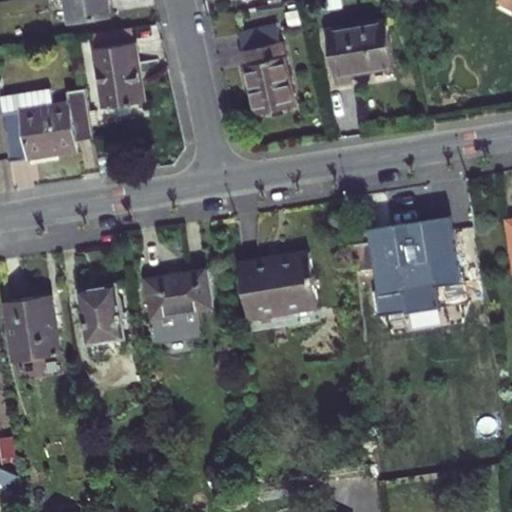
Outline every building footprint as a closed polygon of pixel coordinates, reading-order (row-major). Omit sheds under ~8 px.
[(109,0),(70,0),(64,1),(69,32),(114,25),(109,0)] [(511,0),(497,0),(496,3),(511,13),(511,0)] [(395,81),(382,26),(324,36),(337,101),(354,97),(352,88),(395,81)] [(236,35),(239,53),(272,48),(269,29),(236,35)] [(132,32),(91,39),(104,114),(145,107),(132,32)] [(280,96),(272,48),(239,53),(247,101),(280,96)] [(43,89),(0,95),(0,123),(8,162),(73,149),(71,141),(88,138),(77,83),(60,86),(64,105),(47,107),(43,89)] [(366,242),(378,315),(460,303),(449,229),(366,242)] [(234,262),(245,330),(307,321),(297,252),(234,262)] [(201,268),(142,276),(148,313),(206,304),(201,268)] [(81,286),(92,349),(124,344),(114,280),(81,286)] [(8,296),(18,353),(59,346),(50,289),(8,296)] [(0,464),(0,481),(15,470),(0,464)]
